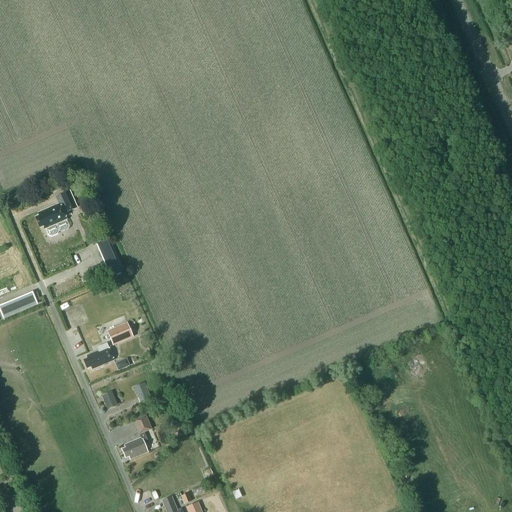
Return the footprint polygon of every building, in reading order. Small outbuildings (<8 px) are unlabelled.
[(45,227),(46,229),(48,235),(52,236),(58,233),(59,230),(57,225),(67,220),(65,214),(78,209),(71,192),(57,198),(60,205),(38,213),(40,217),(36,218),(41,229),(45,227)] [(107,240),(97,244),(111,277),(121,273),(107,240)] [(31,292),(0,305),(0,311),(3,318),(8,316),(36,304),(31,292)] [(106,332),(112,346),(132,338),(126,323),(106,332)] [(113,360),(107,347),(106,343),(96,347),(97,351),(86,356),(86,358),(83,359),(86,367),(89,366),(91,369),(113,360)] [(144,383),(134,387),(140,403),(151,399),(144,383)] [(102,396),(107,410),(118,405),(112,392),(102,396)] [(152,430),(146,415),(133,421),(141,439),(124,446),(125,448),(121,450),(125,459),(129,457),(130,460),(149,453),(145,444),(149,442),(145,433),(152,430)] [(144,506),(156,500),(151,490),(139,495),(144,506)] [(191,502),(188,494),(181,496),(185,504),(191,502)] [(164,500),(168,511),(183,511),(183,509),(179,510),(173,496),(164,500)] [(201,511),(197,502),(185,507),(187,511),(201,511)]
